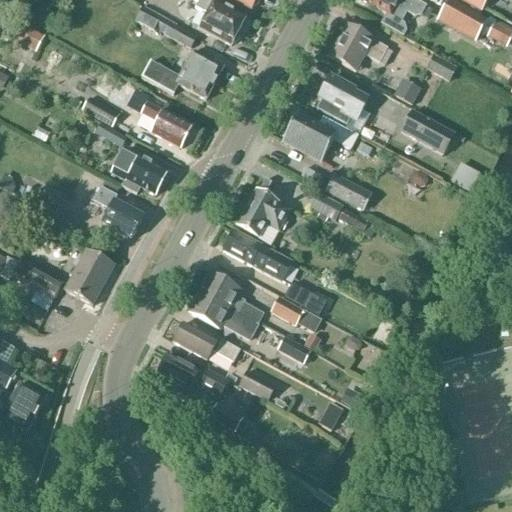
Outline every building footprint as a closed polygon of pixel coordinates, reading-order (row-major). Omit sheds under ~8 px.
[(178,0),(180,1),(180,0),(189,0),(204,8),(201,13),(208,17),(200,31),(231,49),(232,46),(237,45),(240,39),(238,35),(245,22),(217,6),(219,0),(178,0)] [(260,0),(229,0),(251,12),(254,8),(257,8),(261,1),(260,0)] [(362,0),(360,3),(400,26),(406,14),(414,19),(420,17),(424,10),(408,0),(407,2),(403,0),(362,0)] [(454,0),(480,15),(488,0),(454,0)] [(438,23),(474,43),(485,24),(449,3),(438,23)] [(189,53),(196,40),(141,11),(133,26),(157,39),(159,37),(189,53)] [(511,33),(490,24),(483,40),(506,51),(511,37),(511,33)] [(45,39),(22,26),(12,43),(35,56),(45,39)] [(372,43),(346,28),(328,60),(355,74),(364,58),(378,66),(386,52),(372,44),(372,43)] [(223,71),(210,65),(193,56),(179,81),(150,65),(141,81),(172,98),(178,88),(205,103),(223,71)] [(427,72),(448,85),(456,71),(434,59),(427,72)] [(329,80),(317,102),(321,104),(316,112),(346,128),(349,122),(351,123),(357,111),(361,113),(366,105),(353,97),(355,94),(329,80)] [(89,101),(81,115),(111,132),(119,118),(89,101)] [(179,152),(191,129),(162,113),(162,114),(146,106),(140,117),(156,126),(150,136),(179,152)] [(321,166),(333,144),(350,153),(357,140),(322,120),(321,122),(301,111),(282,145),(321,166)] [(453,138),(411,115),(400,136),(442,159),(453,138)] [(100,126),(94,137),(121,152),(127,141),(100,126)] [(127,179),(121,189),(121,190),(136,198),(139,191),(154,199),(167,176),(137,160),(136,162),(126,157),(117,173),(127,179)] [(480,178),(459,166),(449,185),(470,196),(480,178)] [(325,196),(361,215),(371,197),(334,178),(325,196)] [(412,179),(411,182),(412,186),(420,190),(424,189),(425,186),(424,182),(416,178),(412,179)] [(93,204),(108,212),(100,227),(130,243),(143,220),(113,204),(116,199),(100,190),(93,204)] [(35,192),(27,207),(52,221),(60,206),(35,192)] [(289,214),(255,195),(236,229),(258,241),(265,228),(277,235),(289,214)] [(309,212),(334,226),(342,210),(317,196),(309,212)] [(367,226),(343,213),(337,224),(361,237),(367,226)] [(290,266),(233,235),(222,254),(279,286),(290,266)] [(92,309),(114,269),(86,254),(64,294),(92,309)] [(0,258),(0,279),(9,284),(11,280),(35,294),(29,305),(46,314),(62,285),(20,262),(17,268),(0,258)] [(199,297),(256,328),(262,318),(243,307),(244,305),(238,301),(242,294),(210,277),(199,297)] [(304,313),(311,300),(290,288),(283,302),(304,313)] [(247,345),(256,328),(199,297),(188,317),(220,334),(222,331),(247,345)] [(295,331),(304,314),(278,300),(269,317),(295,331)] [(220,342),(218,346),(183,326),(172,346),(208,365),(213,355),(232,366),(240,353),(220,342)] [(310,354),(285,341),(279,353),(303,366),(310,354)] [(204,378),(166,357),(156,375),(188,393),(192,385),(219,400),(227,386),(207,374),(204,378)] [(0,422),(26,436),(45,402),(19,387),(12,401),(3,396),(15,375),(0,365),(0,422)] [(267,406),(275,390),(246,375),(238,391),(267,406)] [(215,408),(211,414),(208,420),(236,435),(242,423),(215,408)]
